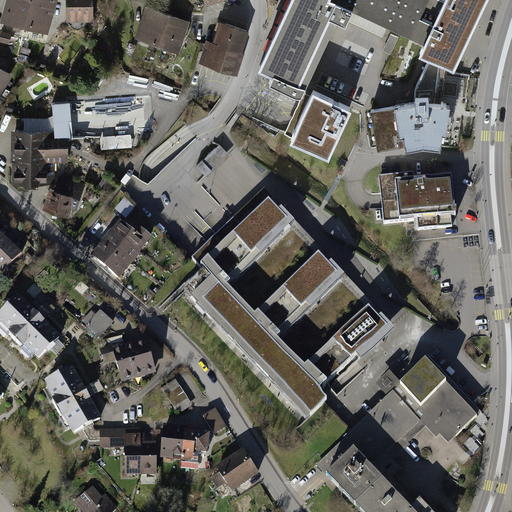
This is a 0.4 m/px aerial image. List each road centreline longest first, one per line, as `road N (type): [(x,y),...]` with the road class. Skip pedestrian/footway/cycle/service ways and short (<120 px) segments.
road 1 (residential): [(0,187),(198,367),(293,511)]
road 2 (tertiary): [(495,100),(492,186),(508,403),(487,511)]
road 3 (residential): [(258,0),(258,30),(230,103),(151,165),(146,185)]
